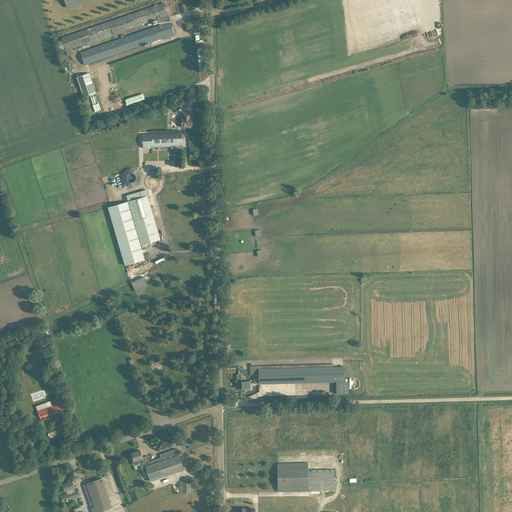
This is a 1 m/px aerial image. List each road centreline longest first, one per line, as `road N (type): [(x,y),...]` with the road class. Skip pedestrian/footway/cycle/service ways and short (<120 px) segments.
road 1 (unclassified): [(221,408),(210,0)]
road 2 (track): [(511,400),(221,408)]
road 3 (unclassified): [(0,483),(221,408)]
road 4 (track): [(480,401),(476,255)]
